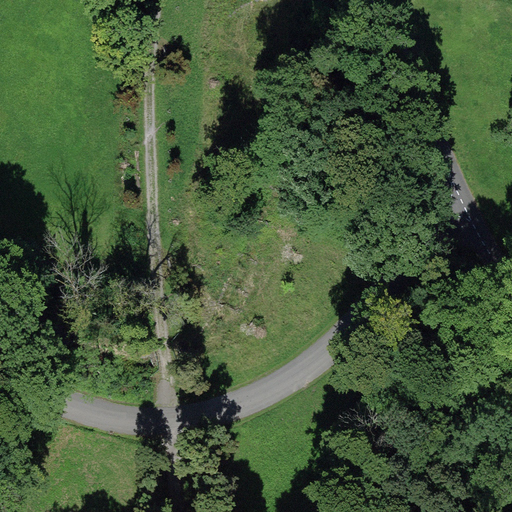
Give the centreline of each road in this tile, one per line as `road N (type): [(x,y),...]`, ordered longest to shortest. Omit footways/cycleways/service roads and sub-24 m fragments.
road 1 (residential): [(465,210),(343,338),(251,402),(169,421),(109,416),(0,368)]
road 2 (track): [(179,511),(152,175),(159,0)]
road 3 (tertiary): [(375,0),(465,210)]
